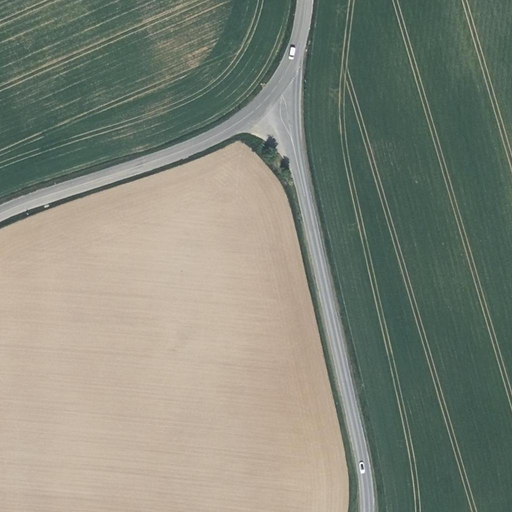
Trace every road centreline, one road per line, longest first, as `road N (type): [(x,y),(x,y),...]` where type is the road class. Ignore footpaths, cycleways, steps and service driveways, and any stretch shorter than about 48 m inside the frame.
road 1 (unclassified): [(367,511),(340,350),(279,83)]
road 2 (tertiary): [(279,83),(225,131),(0,214)]
